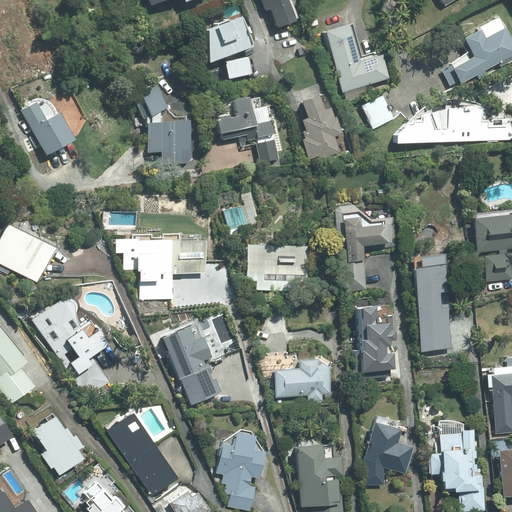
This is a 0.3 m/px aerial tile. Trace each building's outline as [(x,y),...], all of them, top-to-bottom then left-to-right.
[(287,0),(256,0),(268,30),(295,20),(287,0)] [(511,55),(511,45),(497,16),(459,39),(470,56),(449,68),(457,84),(511,55)] [(234,18),(202,30),(203,64),(246,48),(234,18)] [(343,23),(319,30),(340,94),(386,78),(378,53),(355,60),(343,23)] [(242,58),(219,63),(223,80),(246,75),(242,58)] [(152,81),(126,92),(138,120),(164,108),(152,81)] [(321,92),(287,104),(308,161),(342,149),(321,92)] [(379,95),(358,106),(371,130),(392,118),(379,95)] [(231,116),(210,119),(213,135),(249,128),(256,163),(275,159),(266,120),(250,124),(245,97),(228,101),(231,116)] [(32,102),(17,110),(41,156),(69,141),(55,113),(42,120),(32,102)] [(390,137),(391,144),(511,141),(511,125),(508,121),(503,127),(484,128),(484,122),(476,122),(475,108),(441,109),(442,129),(431,130),(423,114),(416,117),(416,123),(404,123),(390,137)] [(183,121),(140,124),(142,155),(158,153),(159,165),(187,163),(183,121)] [(240,204),(219,209),(229,240),(258,234),(247,192),(238,195),(240,204)] [(328,206),(339,291),(363,288),(359,249),(392,245),(390,216),(369,219),(349,203),(328,206)] [(511,214),(468,220),(473,253),(481,252),(484,282),(510,280),(504,249),(511,248),(511,214)] [(48,248),(1,225),(0,226),(0,267),(31,282),(48,248)] [(199,241),(134,245),(138,302),(171,300),(169,274),(201,272),(199,241)] [(304,245),(245,244),(244,289),(304,292),(304,245)] [(437,264),(405,267),(418,353),(448,349),(437,264)] [(58,300),(28,320),(84,397),(107,382),(90,357),(105,347),(86,320),(76,328),(71,318),(72,308),(70,303),(65,299),(58,300)] [(385,310),(350,314),(358,382),(385,379),(382,352),(397,350),(392,315),(390,311),(385,310)] [(197,337),(163,352),(187,405),(214,394),(198,361),(205,357),(197,337)] [(0,339),(0,389),(11,404),(36,384),(0,339)] [(324,365),(269,370),(272,397),(326,394),(324,365)] [(511,394),(511,371),(486,375),(493,434),(511,432),(506,395),(511,394)] [(44,403),(13,424),(54,477),(83,456),(44,403)] [(395,430),(370,422),(358,461),(360,485),(381,483),(380,467),(401,474),(409,447),(392,442),(395,430)] [(456,511),(482,509),(479,474),(472,475),(468,429),(433,432),(438,489),(448,488),(448,494),(454,494),(456,511)] [(228,446),(218,443),(211,482),(224,485),(222,494),(227,495),(225,507),(247,511),(258,452),(248,449),(250,436),(231,432),(228,446)] [(145,434),(121,454),(153,492),(178,469),(145,434)] [(317,445),(290,449),(297,508),(309,507),(309,511),(340,511),(338,493),(332,494),(330,478),(338,477),(336,457),(318,458),(317,445)] [(511,495),(511,449),(494,450),(497,496),(511,495)] [(10,480),(0,486),(0,511),(6,511),(3,508),(21,496),(10,480)] [(121,511),(96,481),(72,501),(81,511),(121,511)] [(183,491),(165,504),(171,511),(203,511),(206,510),(193,492),(187,496),(183,491)]
